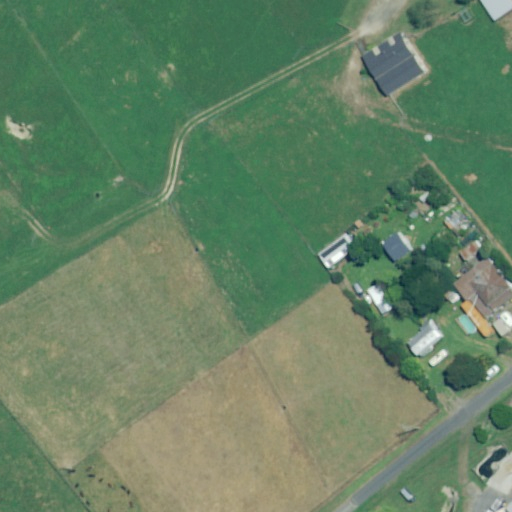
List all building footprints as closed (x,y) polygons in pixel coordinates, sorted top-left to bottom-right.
[(511,13),(511,0),(482,0),(498,23),(511,13)] [(430,75),(405,35),(369,58),(394,98),(430,75)] [(475,226),(464,211),(448,224),(460,238),(475,226)] [(470,264),(486,251),(479,242),(463,255),(470,264)] [(465,307),(489,338),(497,333),(488,321),(511,302),(511,284),(492,259),(476,271),(458,286),(471,302),(465,307)]
